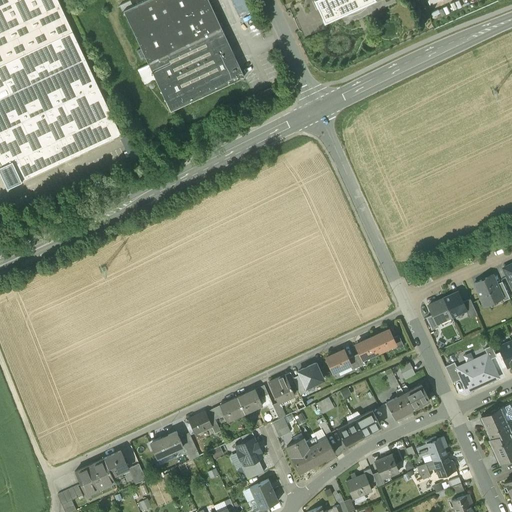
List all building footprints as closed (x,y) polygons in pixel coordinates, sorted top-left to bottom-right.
[(0,0),(0,98),(84,59),(57,0),(0,0)] [(145,0),(123,11),(148,65),(222,30),(207,0),(145,0)] [(370,0),(314,0),(325,21),(343,13),(345,14),(348,15),(354,14),(360,11),(365,7),(368,3),(369,1),(370,0)] [(148,65),(137,70),(144,85),(155,80),(170,111),(244,77),(222,30),(148,65)] [(84,59),(0,98),(0,164),(1,166),(0,166),(0,169),(2,174),(15,168),(21,181),(97,146),(88,125),(110,115),(84,59)] [(110,115),(88,125),(97,146),(120,135),(110,115)] [(511,264),(511,265),(510,264),(503,268),(511,287),(511,264)] [(485,280),(482,281),(481,280),(474,283),(483,305),(491,302),(490,301),(494,299),(494,300),(502,297),(496,284),(492,275),(484,278),(485,280)] [(502,281),(496,284),(502,297),(503,301),(509,298),(502,281)] [(457,292),(443,298),(451,316),(465,310),(466,310),(462,302),(457,292)] [(443,298),(428,305),(432,314),(436,323),(437,323),(451,316),(443,298)] [(470,299),(462,302),(466,310),(465,310),(469,318),(477,315),(470,299)] [(432,314),(426,317),(432,329),(438,326),(437,323),(436,323),(432,314)] [(388,328),(371,336),(378,350),(394,343),(395,343),(393,337),(388,328)] [(403,346),(398,334),(393,337),(395,343),(394,343),(397,348),(403,346)] [(371,336),(355,343),(360,352),(362,358),(363,357),(378,350),(371,336)] [(511,365),(511,343),(511,341),(498,347),(507,367),(511,365)] [(491,345),(484,349),(487,354),(489,359),(496,356),(491,345)] [(343,350),(326,357),(332,371),(349,364),(349,363),(347,358),(343,350)] [(363,357),(362,358),(360,352),(354,355),(359,366),(365,363),(363,357)] [(456,368),(461,379),(467,392),(498,377),(489,359),(487,354),(456,368)] [(359,366),(354,355),(347,358),(349,363),(349,364),(351,369),(359,366)] [(400,380),(417,372),(412,360),(395,368),(400,380)] [(456,368),(454,362),(445,367),(452,383),(461,379),(456,368)] [(306,387),(322,379),(315,363),(298,371),(300,375),(306,387)] [(284,375),(269,382),(278,402),(279,401),(281,405),(290,401),(288,396),(293,394),(284,375)] [(300,394),(307,390),(306,387),(300,375),(293,378),(300,394)] [(268,394),(264,385),(258,387),(262,396),(268,394)] [(420,385),(409,391),(410,391),(404,395),(411,409),(422,403),(421,403),(428,399),(420,385)] [(255,388),(237,396),(244,412),(262,404),(255,388)] [(404,395),(397,398),(397,397),(386,403),(393,417),(400,414),(400,415),(411,409),(404,395)] [(237,396),(227,401),(220,404),(219,404),(226,420),(244,412),(237,396)] [(328,398),(316,404),(321,414),(333,407),(328,398)] [(281,405),(279,401),(278,402),(272,404),(279,418),(285,415),(281,405)] [(511,409),(509,403),(480,417),(490,439),(508,431),(510,430),(505,420),(511,417),(511,409)] [(205,411),(189,419),(195,432),(211,425),(209,419),(205,411)] [(372,411),(361,417),(355,421),(362,435),(373,429),(379,425),(372,411)] [(220,430),(214,417),(209,419),(211,425),(215,433),(220,430)] [(330,431),(325,421),(319,424),(324,435),(330,431)] [(355,421),(348,424),(348,423),(337,429),(345,444),(351,440),(351,441),(362,435),(355,421)] [(287,426),(277,430),(279,436),(290,432),(287,426)] [(176,431),(149,443),(156,457),(182,445),(176,431)] [(490,439),(488,440),(498,462),(511,455),(511,439),(508,431),(490,439)] [(189,433),(181,436),(188,451),(196,447),(189,433)] [(253,437),(235,445),(238,451),(236,452),(240,460),(241,459),(244,465),(258,459),(262,457),(259,451),(261,450),(257,443),(255,443),(253,437)] [(306,442),(304,437),(287,447),(300,472),(301,471),(300,471),(306,468),(317,463),(306,442)] [(435,437),(425,441),(426,444),(416,448),(419,456),(429,452),(432,460),(447,455),(444,447),(446,446),(442,437),(436,440),(435,437)] [(326,438),(316,443),(313,438),(306,442),(317,463),(329,457),(328,456),(334,453),(326,438)] [(412,445),(406,447),(409,458),(415,455),(412,445)] [(196,447),(188,451),(191,458),(199,455),(196,447)] [(119,450),(104,457),(104,458),(113,478),(121,474),(120,472),(128,468),(119,450)] [(391,455),(374,462),(378,472),(381,479),(398,472),(391,455)] [(432,460),(424,463),(428,470),(435,467),(439,477),(455,471),(452,461),(450,462),(447,455),(432,460)] [(104,458),(75,471),(85,493),(114,480),(113,478),(104,458)] [(258,459),(244,465),(241,466),(247,479),(263,471),(258,459)] [(428,470),(424,463),(422,464),(418,467),(424,480),(431,477),(428,470)] [(370,469),(363,472),(364,475),(368,484),(375,481),(372,475),(370,469)] [(381,479),(378,472),(372,475),(375,481),(377,486),(383,483),(381,479)] [(364,475),(346,483),(353,499),(371,491),(368,484),(364,475)] [(458,478),(448,482),(450,487),(460,483),(458,478)] [(511,478),(503,483),(509,498),(511,496),(511,478)] [(268,479),(249,487),(254,498),(273,490),(268,479)] [(460,483),(450,487),(452,492),(462,488),(460,483)] [(273,490),(254,498),(259,509),(278,501),(273,490)] [(468,494),(451,501),(455,511),(470,511),(472,511),(469,504),(472,503),(468,494)] [(145,508),(153,505),(150,497),(142,500),(145,508)] [(235,511),(230,498),(224,501),(227,508),(229,511),(235,511)] [(348,511),(344,503),(333,508),(334,511),(348,511)]
